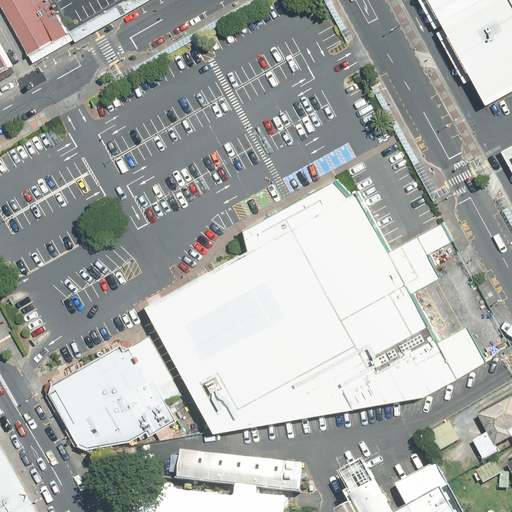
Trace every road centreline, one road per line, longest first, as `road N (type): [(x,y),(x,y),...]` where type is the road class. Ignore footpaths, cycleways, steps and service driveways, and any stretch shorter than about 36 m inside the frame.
road 1 (tertiary): [(362,0),(511,273)]
road 2 (tertiary): [(0,109),(197,0)]
road 3 (primary): [(72,511),(0,374)]
